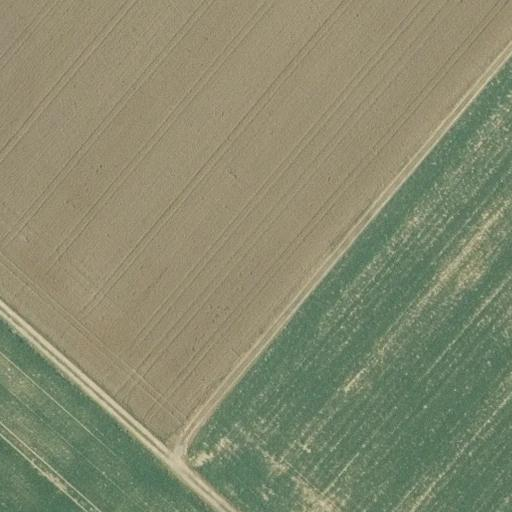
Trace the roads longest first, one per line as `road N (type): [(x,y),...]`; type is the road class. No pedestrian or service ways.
road 1 (track): [(511,45),(163,463)]
road 2 (track): [(0,315),(216,511)]
